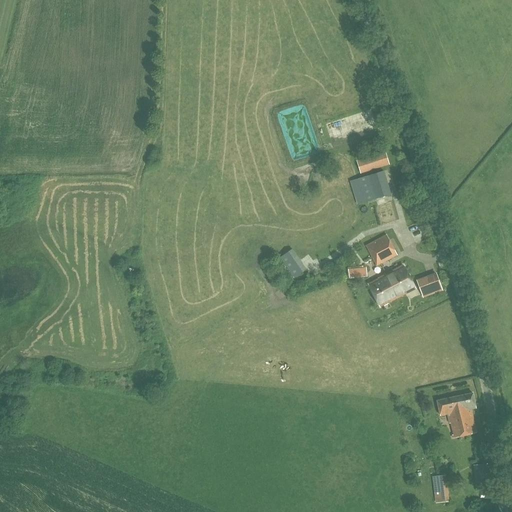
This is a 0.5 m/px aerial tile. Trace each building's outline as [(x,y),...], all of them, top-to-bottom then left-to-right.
[(360,173),(389,164),(385,152),(357,161),(360,173)] [(384,170),(350,181),(357,205),(391,194),(384,170)] [(377,266),(397,255),(386,235),(366,245),(377,266)] [(294,278),(307,269),(292,248),(279,257),(294,278)] [(380,306),(415,288),(403,265),(369,284),(380,306)] [(349,278),(367,277),(366,267),(348,269),(349,278)] [(436,274),(417,281),(421,289),(427,287),(429,293),(442,289),(436,274)] [(476,432),(471,409),(476,407),(473,393),(437,401),(440,415),(447,414),(453,438),(476,432)] [(477,489),(492,487),(490,463),(474,465),(477,489)] [(446,475),(433,476),(434,484),(447,483),(446,475)]
